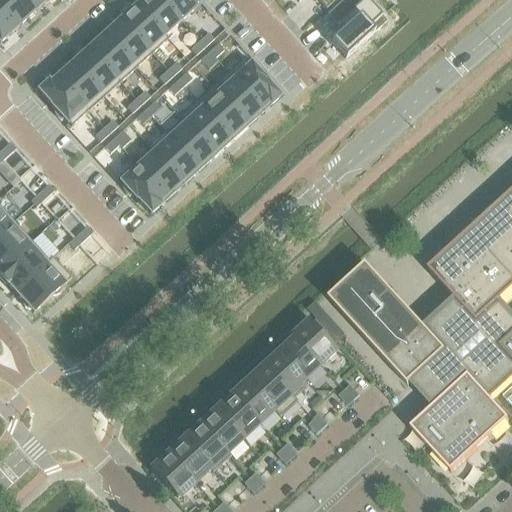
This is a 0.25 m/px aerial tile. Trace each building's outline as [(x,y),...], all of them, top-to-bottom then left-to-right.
[(0,0),(0,16),(14,32),(27,20),(8,0),(0,0)] [(8,0),(27,20),(40,8),(33,0),(8,0)] [(138,5),(136,7),(164,38),(165,37),(180,23),(158,0),(140,0),(136,4),(138,5)] [(158,0),(180,23),(197,7),(193,2),(195,0),(194,0),(158,0)] [(294,0),(298,4),(302,0),(315,0),(325,11),(337,0),(294,0)] [(343,1),(327,16),(337,28),(342,34),(331,45),(345,60),(385,24),(364,1),(353,12),(343,1)] [(127,12),(120,18),(122,20),(120,21),(151,55),(168,40),(165,37),(164,38),(136,7),(129,14),(127,12)] [(0,43),(14,32),(0,16),(0,43)] [(111,26),(104,33),(106,35),(104,36),(135,70),(151,55),(120,21),(113,28),(111,26)] [(208,35),(199,43),(205,50),(214,42),(208,35)] [(95,41),(88,47),(90,49),(88,51),(119,84),(135,70),(104,36),(97,43),(95,41)] [(199,43),(190,51),(196,58),(205,50),(199,43)] [(218,46),(209,54),(214,61),(223,52),(218,46)] [(79,56),(72,62),(74,64),(72,65),(103,99),(119,84),(88,51),(81,58),(79,56)] [(209,54),(200,62),(208,72),(217,64),(214,61),(209,54)] [(243,59),(226,74),(261,111),(267,106),(269,107),(279,98),(265,83),(266,83),(261,78),(263,76),(257,69),(255,71),(250,66),(243,59)] [(176,64),(167,73),(172,79),(182,71),(176,64)] [(63,70),(56,76),(58,78),(56,80),(87,114),(103,99),(72,65),(65,72),(63,70)] [(167,73),(158,81),(163,87),(172,79),(167,73)] [(226,74),(211,88),(245,126),(246,125),(248,127),(255,120),(253,119),(261,111),(226,74)] [(186,75),(177,83),(183,90),(192,81),(186,75)] [(48,84),(38,93),(52,108),(51,108),(56,113),(54,115),(61,122),(62,120),(67,125),(68,125),(71,129),(87,114),(56,80),(50,86),(48,84)] [(177,83),(168,91),(174,98),(183,90),(177,83)] [(210,88),(194,103),(229,141),(230,140),(231,142),(238,136),(236,134),(245,126),(211,88),(210,88)] [(144,93),(135,102),(141,108),(150,100),(144,93)] [(135,102),(126,110),(132,116),(141,108),(135,102)] [(194,103),(178,118),(181,121),(182,121),(213,155),(214,154),(215,156),(222,150),(221,148),(229,141),(194,103)] [(154,104),(145,112),(151,119),(160,110),(154,104)] [(145,112),(136,120),(142,127),(151,119),(145,112)] [(181,121),(166,135),(197,170),(198,169),(200,171),(207,164),(205,162),(213,155),(182,121),(181,121)] [(112,122),(103,130),(109,137),(118,129),(112,122)] [(103,130),(94,139),(100,145),(109,137),(103,130)] [(122,133),(113,141),(118,148),(121,151),(130,143),(122,133)] [(166,135),(149,150),(153,154),(153,153),(181,184),(182,183),(184,185),(191,179),(189,177),(197,170),(166,135)] [(113,141),(104,149),(109,156),(118,148),(113,141)] [(9,145),(1,153),(6,159),(15,151),(9,145)] [(138,168),(137,168),(165,199),(167,197),(168,199),(175,193),(174,191),(181,184),(153,153),(153,154),(138,168)] [(134,164),(117,179),(121,183),(120,184),(125,189),(123,190),(129,197),(131,196),(136,201),(136,200),(150,216),(160,207),(159,205),(165,199),(137,168),(138,168),(134,164)] [(13,175),(6,182),(12,189),(19,183),(13,175)] [(48,187),(39,195),(45,201),(53,193),(48,187)] [(39,195),(30,203),(36,209),(45,201),(39,195)] [(511,195),(428,272),(454,301),(424,329),(366,266),(329,301),(408,387),(412,384),(435,409),(411,431),(451,475),(509,422),(490,402),(511,381),(511,316),(500,304),(511,293),(511,195)] [(0,236),(13,224),(0,209),(0,236)] [(13,224),(0,236),(0,271),(31,243),(13,224)] [(86,229),(77,237),(83,244),(92,236),(86,229)] [(77,237),(68,245),(74,252),(83,244),(77,237)] [(31,243),(0,271),(0,279),(7,286),(15,295),(49,263),(49,262),(31,243)] [(49,263),(15,295),(22,303),(22,306),(24,309),(27,311),(30,312),(33,314),(52,297),(55,297),(58,295),(60,293),(61,289),(71,280),(52,259),(49,262),(49,263)] [(312,324),(295,339),(322,368),(338,353),(312,324)] [(295,339),(279,354),(309,386),(310,385),(306,382),(322,368),(295,339)] [(279,354),(263,368),(296,404),(297,404),(294,400),(309,386),(279,354)] [(263,368),(247,383),(280,419),(296,404),(263,368)] [(247,383),(231,397),(258,426),(273,412),(279,419),(280,419),(247,383)] [(350,387),(344,393),(354,403),(360,398),(350,387)] [(511,408),(511,390),(503,399),(511,408)] [(344,393),(338,398),(348,409),(354,403),(344,393)] [(231,397),(215,412),(242,441),(258,426),(231,397)] [(215,412),(199,426),(232,463),(233,462),(227,455),(242,441),(215,412)] [(318,417),(312,422),(322,432),(328,427),(318,417)] [(312,422),(306,427),(316,438),(322,432),(312,422)] [(199,426),(184,441),(217,477),(232,463),(199,426)] [(184,441),(168,456),(194,485),(209,471),(216,478),(217,477),(184,441)] [(287,446),(281,451),(290,462),(296,456),(287,446)] [(281,451),(275,457),(284,467),(290,462),(281,451)] [(168,456),(151,471),(177,500),(194,485),(168,456)] [(255,475),(249,480),(258,491),(264,485),(255,475)] [(249,480),(243,486),(252,496),(258,491),(249,480)]
